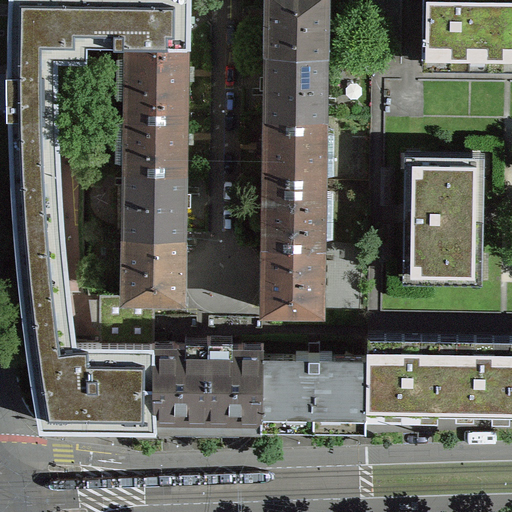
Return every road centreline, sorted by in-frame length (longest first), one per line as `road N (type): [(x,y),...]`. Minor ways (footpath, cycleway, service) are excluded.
road 1 (motorway): [(511,448),(0,455)]
road 2 (residential): [(511,453),(165,463),(10,453)]
road 3 (motorway): [(179,511),(511,503)]
road 4 (residential): [(229,0),(223,282)]
road 5 (residential): [(247,511),(511,502)]
